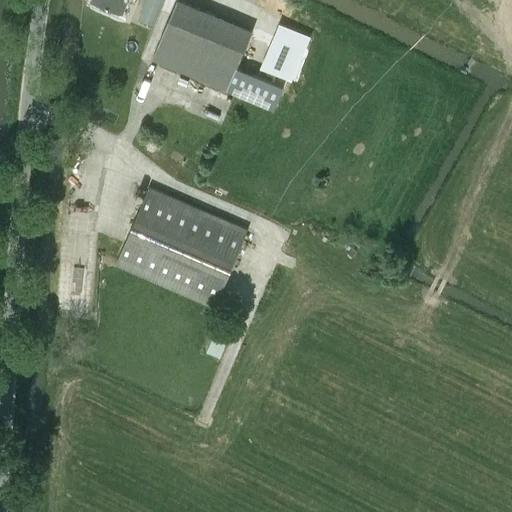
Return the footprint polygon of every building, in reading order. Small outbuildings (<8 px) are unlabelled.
[(135,0),(99,0),(123,10),(126,0),(131,0),(135,1),(135,0)] [(146,0),(142,18),(159,22),(164,0),(146,0)] [(176,0),(152,60),(274,110),(284,87),(237,68),(253,29),(181,0),(176,0)] [(279,23),(261,68),(292,81),(310,35),(279,23)] [(116,264),(215,307),(248,229),(149,187),(116,264)] [(215,327),(208,349),(224,354),(231,332),(215,327)]
